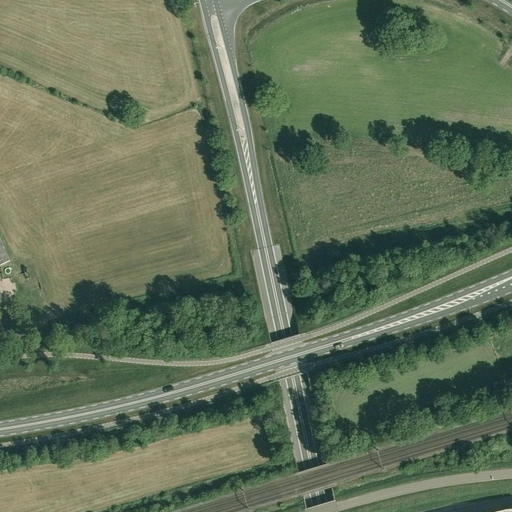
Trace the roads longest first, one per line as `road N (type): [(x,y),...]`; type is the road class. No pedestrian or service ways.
road 1 (primary): [(0,434),(176,396),(511,281)]
road 2 (primary): [(320,511),(212,7)]
road 3 (unclassified): [(328,511),(416,488),(511,475)]
